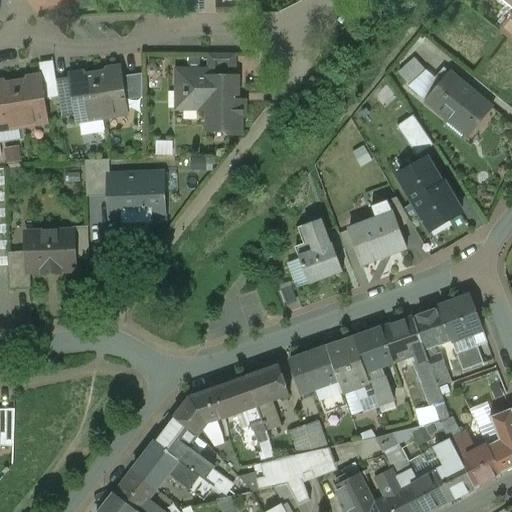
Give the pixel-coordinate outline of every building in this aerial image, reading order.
[(94,0),(69,0),(72,11),(95,8),(94,0)] [(198,0),(182,0),(182,14),(198,14),(198,0)] [(214,0),(198,0),(198,14),(214,14),(214,0)] [(511,0),(501,0),(500,1),(511,10),(511,0)] [(511,23),(503,35),(511,42),(511,23)] [(236,55),(209,55),(209,78),(236,78),(236,55)] [(427,73),(416,60),(400,75),(411,87),(427,73)] [(121,68),(106,71),(107,74),(96,76),(103,120),(129,116),(126,102),(123,79),(121,68)] [(209,78),(204,78),(198,72),(178,72),(178,93),(183,93),(183,99),(187,99),(187,110),(209,110),(209,132),(223,132),(228,136),(241,136),(241,119),(244,119),(244,102),(237,102),(237,78),(236,78),(209,78)] [(85,74),(70,77),(76,116),(78,124),(103,120),(96,76),(85,77),(85,74)] [(490,107),(450,74),(426,103),(450,123),(454,118),(470,131),(490,107)] [(143,76),(123,79),(126,102),(143,100),(143,76)] [(41,77),(26,80),(27,83),(16,84),(23,129),(49,125),(41,77)] [(71,80),(57,83),(62,118),(76,116),(71,80)] [(16,84),(6,86),(5,83),(0,83),(0,132),(23,129),(16,84)] [(418,120),(403,129),(423,160),(396,177),(434,238),(466,218),(427,156),(437,150),(418,120)] [(110,161),(86,162),(87,198),(110,197),(109,177),(110,177),(110,161)] [(110,177),(109,177),(110,197),(111,222),(124,221),(124,225),(153,224),(153,220),(165,220),(163,175),(110,177)] [(413,225),(398,200),(388,203),(395,215),(400,230),(413,225)] [(395,215),(388,203),(373,209),(377,221),(349,231),(362,266),(407,249),(400,230),(395,215)] [(322,222),(299,231),(305,246),(311,243),(314,252),(331,246),(322,222)] [(432,257),(416,224),(402,231),(417,264),(432,257)] [(90,260),(88,228),(73,229),(73,233),(74,233),(76,261),(90,260)] [(59,232),(42,232),(42,234),(27,235),(27,254),(28,274),(30,273),(44,273),(44,275),(60,274),(60,272),(76,272),(76,261),(74,233),(73,233),(59,234),(59,232)] [(305,246),(296,249),(299,258),(314,252),(311,243),(305,246)] [(314,252),(299,258),(310,286),(344,273),(333,245),(331,246),(314,252)] [(27,254),(10,254),(11,290),(30,289),(30,273),(28,274),(27,254)] [(463,303),(441,311),(451,341),(481,330),(473,307),(463,303)] [(441,311),(414,320),(425,351),(451,341),(441,311)] [(414,320),(381,332),(393,363),(425,351),(414,320)] [(381,332),(355,341),(371,385),(379,409),(393,404),(385,378),(381,380),(377,369),(393,363),(381,332)] [(355,341),(328,351),(339,381),(344,394),(356,390),(371,385),(355,341)] [(486,365),(496,361),(490,344),(480,347),(486,365)] [(467,345),(454,349),(459,364),(472,359),(467,345)] [(328,351),(290,364),(301,396),(316,390),(316,389),(339,381),(328,351)] [(440,354),(428,359),(433,373),(446,369),(440,354)] [(428,359),(414,363),(419,378),(433,373),(428,359)] [(280,368),(247,379),(257,408),(273,403),(290,397),(280,368)] [(247,379),(212,392),(222,421),(243,413),(257,408),(247,379)] [(339,381),(316,389),(316,390),(326,417),(337,412),(337,413),(342,412),(341,411),(349,408),(344,394),(339,381)] [(371,385),(356,390),(365,414),(379,409),(371,385)] [(212,392),(190,400),(176,419),(199,437),(204,431),(210,425),(218,422),(222,421),(212,392)] [(506,397),(491,401),(494,412),(508,408),(506,397)] [(273,403),(257,408),(263,424),(267,434),(282,428),(273,403)] [(257,408),(243,413),(249,429),(253,428),(263,424),(257,408)] [(511,410),(491,418),(500,441),(488,447),(502,476),(511,471),(511,410)] [(15,412),(2,412),(2,435),(2,447),(14,448),(15,412)] [(199,437),(176,419),(157,444),(180,462),(189,450),(199,437)] [(218,422),(210,425),(204,431),(214,449),(225,444),(218,422)] [(328,449),(317,422),(305,427),(315,453),(328,449)] [(267,434),(263,424),(253,428),(262,455),(257,455),(255,466),(262,465),(277,461),(267,434)] [(305,427),(291,432),(299,456),(315,453),(305,427)] [(419,443),(415,428),(360,441),(364,456),(419,443)] [(466,435),(451,443),(460,461),(476,453),(466,435)] [(451,443),(437,450),(446,468),(460,461),(451,443)] [(180,462),(157,444),(137,470),(160,487),(171,474),(180,462)] [(476,453),(460,461),(475,490),(502,476),(488,447),(476,453)] [(215,469),(189,450),(180,462),(215,488),(228,497),(235,486),(213,471),(215,469)] [(277,461),(262,465),(265,474),(257,476),(260,492),(289,486),(300,507),(311,502),(292,458),(277,461)] [(475,490),(460,461),(446,468),(434,474),(449,503),(475,490)] [(180,462),(171,474),(183,483),(191,491),(205,501),(215,488),(180,462)] [(408,465),(393,473),(402,491),(417,483),(408,465)] [(159,490),(135,473),(117,496),(137,511),(141,511),(150,502),(159,490)] [(393,473),(378,481),(387,498),(402,491),(393,473)] [(361,475),(346,483),(354,497),(358,495),(362,504),(369,508),(376,504),(361,475)] [(417,483),(402,491),(413,511),(430,511),(444,505),(429,477),(417,483)] [(387,498),(376,504),(380,511),(413,511),(402,491),(387,498)] [(137,511),(117,496),(105,511),(137,511)] [(239,511),(233,499),(217,502),(222,511),(239,511)] [(162,511),(150,502),(141,511),(162,511)]
